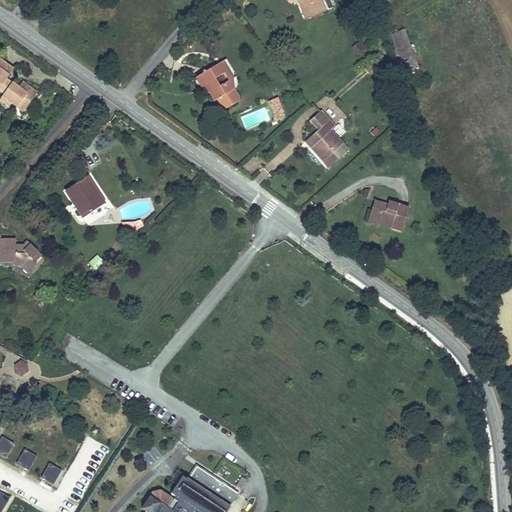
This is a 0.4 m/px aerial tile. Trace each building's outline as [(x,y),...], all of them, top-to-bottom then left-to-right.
[(299,2),(306,19),(325,11),(320,0),(300,0),(301,1),(299,2)] [(392,36),(405,72),(418,67),(405,31),(392,36)] [(352,48),(356,54),(363,49),(358,43),(352,48)] [(16,107),(23,112),(37,93),(22,82),(18,87),(12,83),(9,86),(4,82),(6,79),(14,69),(0,58),(0,91),(4,94),(0,99),(0,100),(14,111),(16,107)] [(223,61),(218,64),(224,73),(229,81),(234,79),(223,61)] [(229,81),(220,86),(215,79),(224,73),(218,64),(206,71),(203,71),(202,74),(196,78),(201,87),(205,85),(214,101),(217,99),(221,106),(228,108),(238,102),(239,97),(229,81)] [(269,102),(275,114),(283,111),(278,98),(269,102)] [(275,114),(275,122),(284,118),(283,111),(275,114)] [(311,121),(319,130),(324,125),(330,132),(328,133),(334,140),(337,137),(331,131),(335,127),(321,111),(311,121)] [(317,143),(311,148),(323,162),(325,160),(330,166),(348,150),(337,137),(334,140),(328,133),(330,132),(324,125),(319,130),(311,137),(317,143)] [(305,142),(311,148),(317,143),(311,137),(305,142)] [(66,192),(83,217),(98,207),(92,197),(90,194),(95,190),(87,178),(66,192)] [(92,197),(98,207),(105,202),(99,192),(92,197)] [(391,228),(402,231),(409,208),(388,202),(387,205),(374,201),(371,211),(379,214),(377,220),(392,225),(391,228)] [(368,221),(391,228),(392,225),(377,220),(379,214),(371,211),(368,221)] [(0,236),(0,262),(15,262),(15,266),(21,266),(28,273),(36,264),(35,262),(32,259),(38,253),(27,242),(23,246),(21,249),(16,249),(16,246),(15,240),(0,240),(0,236)] [(32,259),(35,262),(41,256),(38,253),(32,259)] [(89,263),(96,270),(103,263),(96,256),(89,263)] [(16,372),(22,375),(27,372),(27,365),(21,362),(16,366),(16,372)] [(38,413),(45,415),(46,408),(39,406),(38,413)] [(226,511),(239,494),(196,466),(187,480),(182,477),(171,494),(175,497),(173,500),(160,492),(153,493),(142,510),(144,511),(226,511)] [(236,486),(241,489),(247,480),(242,477),(236,486)] [(0,511),(8,497),(0,492),(0,511)]
